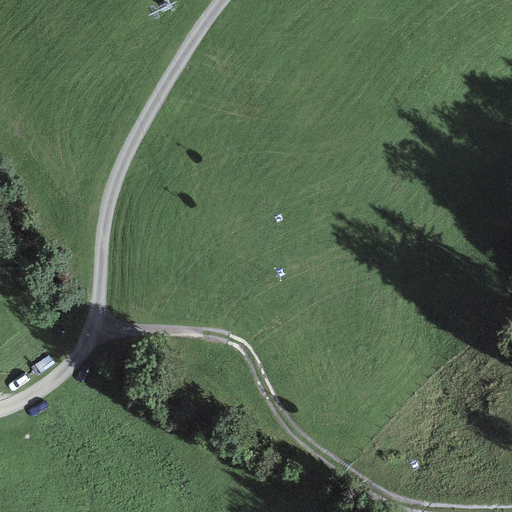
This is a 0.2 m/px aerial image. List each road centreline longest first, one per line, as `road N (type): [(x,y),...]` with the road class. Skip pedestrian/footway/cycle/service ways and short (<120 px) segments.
road 1 (track): [(94,323),(184,329),(240,343),(294,432),(369,486),(406,506),(511,510)]
road 2 (track): [(222,0),(157,98),(117,178),(90,335),(48,384),(0,409)]
